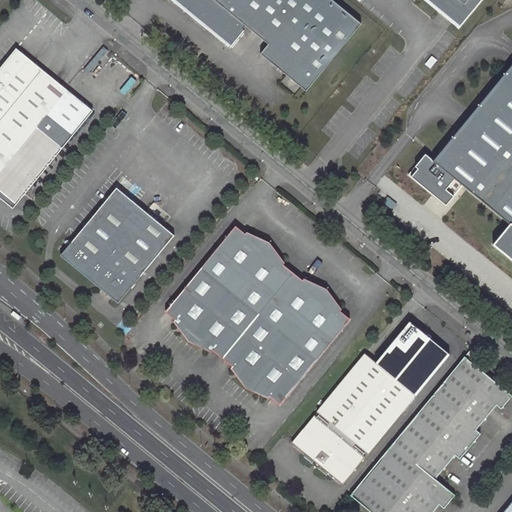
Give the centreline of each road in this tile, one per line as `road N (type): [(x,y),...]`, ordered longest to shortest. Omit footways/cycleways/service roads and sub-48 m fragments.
road 1 (unclassified): [(511,353),(80,0)]
road 2 (primary): [(265,511),(0,283)]
road 3 (primary): [(0,348),(205,511)]
